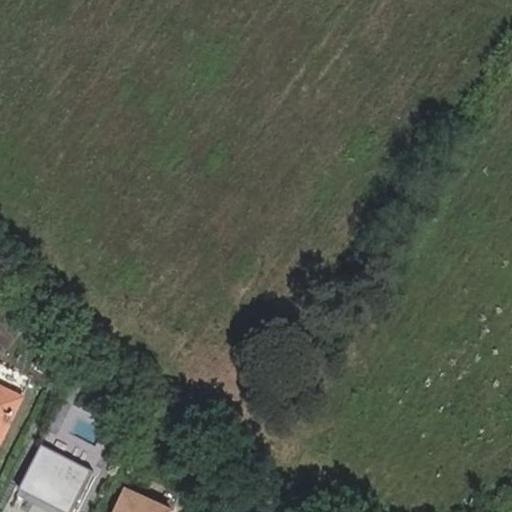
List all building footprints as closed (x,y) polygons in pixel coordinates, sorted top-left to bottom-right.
[(25,398),(39,405),(50,383),(36,376),(25,398)] [(0,446),(15,416),(0,408),(0,446)] [(23,497),(56,511),(80,511),(95,479),(42,455),(23,497)] [(30,511),(56,511),(23,497),(19,507),(30,511)] [(157,511),(127,498),(120,511),(157,511)]
